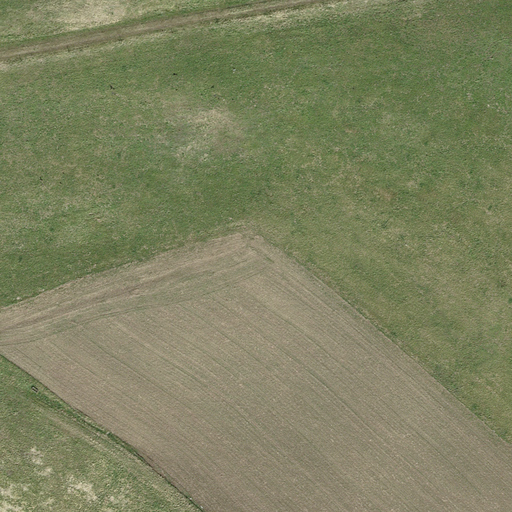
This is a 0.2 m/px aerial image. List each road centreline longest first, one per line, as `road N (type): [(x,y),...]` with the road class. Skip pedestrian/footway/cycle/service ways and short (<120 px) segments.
road 1 (track): [(0,51),(265,0)]
road 2 (track): [(200,511),(154,463),(0,379)]
